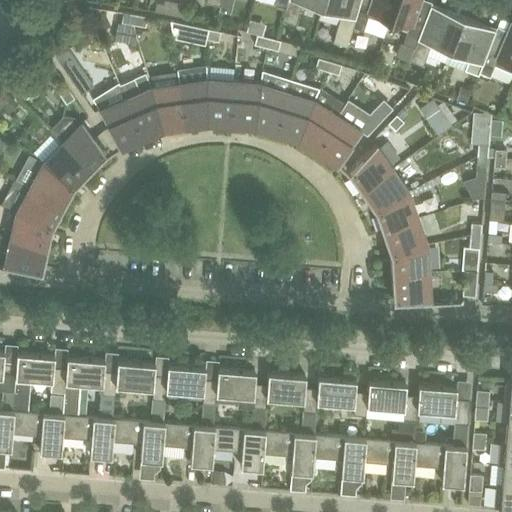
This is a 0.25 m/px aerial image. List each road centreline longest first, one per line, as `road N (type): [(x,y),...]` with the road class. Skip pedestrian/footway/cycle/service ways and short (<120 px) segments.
road 1 (residential): [(511,320),(0,277)]
road 2 (residential): [(0,326),(511,366)]
road 3 (residential): [(353,511),(0,481)]
